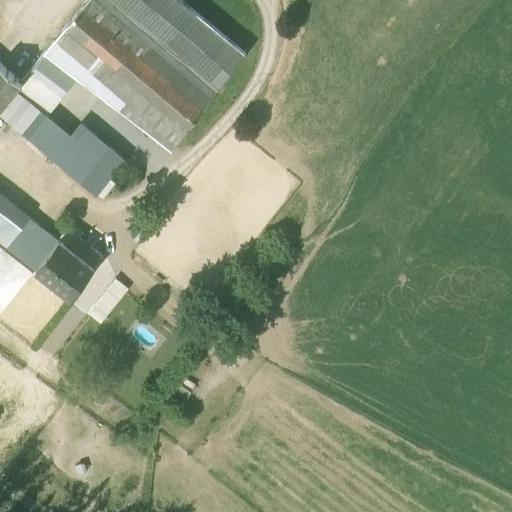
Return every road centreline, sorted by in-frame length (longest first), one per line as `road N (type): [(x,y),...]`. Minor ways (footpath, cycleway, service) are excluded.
road 1 (track): [(47,346),(190,160)]
road 2 (track): [(266,0),(272,33),(258,83),(190,160)]
road 3 (track): [(0,152),(126,243)]
